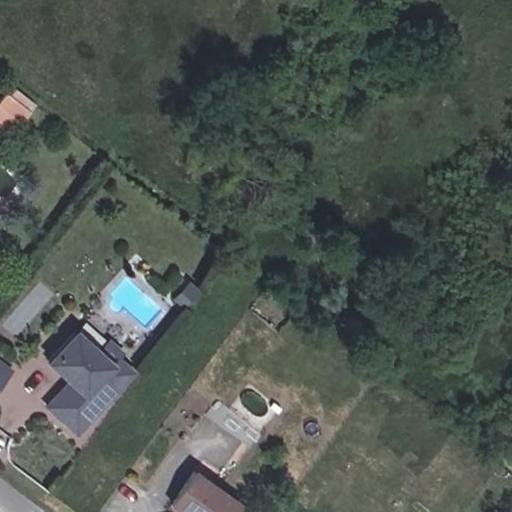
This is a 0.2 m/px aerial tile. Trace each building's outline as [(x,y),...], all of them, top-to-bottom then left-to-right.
[(0,123),(18,132),(33,96),(6,84),(0,97),(0,123)] [(42,402),(63,419),(111,353),(97,341),(91,348),(71,333),(48,315),(23,348),(47,365),(61,376),(42,402)] [(97,341),(101,335),(81,320),(71,333),(91,348),(97,341)] [(28,392),(42,402),(61,376),(47,365),(28,392)] [(173,511),(211,511),(222,497),(174,463),(151,495),(173,511)]
